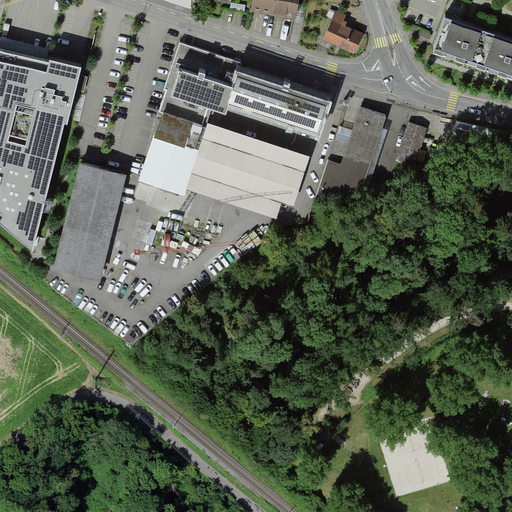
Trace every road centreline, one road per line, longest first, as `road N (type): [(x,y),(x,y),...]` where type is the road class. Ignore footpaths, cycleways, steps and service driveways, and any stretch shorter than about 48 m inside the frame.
road 1 (track): [(0,450),(71,399),(100,396),(139,413),(260,511)]
road 2 (unknown): [(256,225),(168,296),(133,256),(131,207),(151,194),(222,209)]
road 3 (residential): [(116,0),(330,70),(372,79),(399,71)]
road 4 (residential): [(399,71),(419,90),(511,115)]
road 5 (unknown): [(168,296),(140,319),(124,318),(72,271)]
